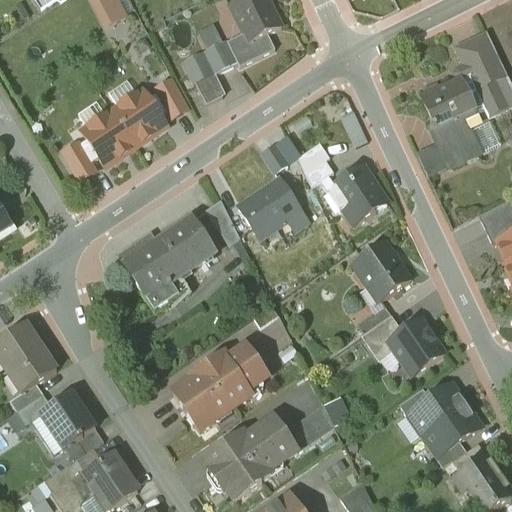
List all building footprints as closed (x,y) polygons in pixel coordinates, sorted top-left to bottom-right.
[(120,0),(89,0),(106,33),(130,21),(120,0)] [(264,0),(249,0),(229,10),(244,39),(249,49),(267,40),(281,33),(264,0)] [(487,38),(456,53),(469,82),(473,91),(475,95),(497,85),(507,80),(487,38)] [(249,49),(244,39),(227,48),(238,70),(239,73),(274,55),(267,40),(249,49)] [(225,45),(181,67),(193,91),(195,90),(206,110),(223,102),(212,82),(238,70),(227,48),(225,45)] [(459,85),(421,103),(435,132),(430,134),(449,173),(478,160),(460,123),(474,116),(464,95),(473,91),(469,82),(460,86),(459,85)] [(497,85),(475,95),(488,123),(510,113),(497,85)] [(171,86),(155,95),(157,98),(167,117),(171,124),(187,115),(171,86)] [(143,97),(112,117),(135,152),(166,132),(159,122),(147,104),(143,97)] [(157,98),(147,104),(159,122),(167,117),(157,98)] [(358,116),(345,120),(356,152),(368,148),(358,116)] [(112,117),(82,138),(86,145),(98,162),(105,172),(135,152),(112,117)] [(98,162),(86,145),(79,150),(90,168),(98,162)] [(79,150),(78,149),(63,158),(79,186),(95,177),(90,168),(79,150)] [(319,150),(297,164),(305,180),(324,167),(329,164),(319,150)] [(275,180),(287,172),(274,152),(262,160),(275,180)] [(324,167),(305,180),(311,193),(328,182),(332,179),(324,167)] [(335,193),(334,193),(347,212),(342,215),(354,233),(376,218),(375,216),(387,209),(363,174),(335,193)] [(328,182),(311,193),(319,208),(330,203),(327,198),(334,193),(335,193),(328,182)] [(267,197),(241,215),(239,213),(238,214),(249,230),(250,229),(258,241),(257,242),(258,243),(300,216),(280,186),(266,196),(267,197)] [(511,208),(510,205),(478,222),(485,236),(511,223),(511,208)] [(241,246),(221,206),(205,217),(230,253),(241,246)] [(0,237),(8,233),(9,234),(11,233),(0,215),(0,237)] [(511,223),(485,236),(492,251),(498,249),(498,248),(511,241),(511,223)] [(192,225),(157,249),(151,239),(116,262),(146,307),(181,284),(216,260),(192,225)] [(511,241),(498,248),(498,249),(508,270),(511,268),(511,241)] [(384,249),(354,270),(380,308),(410,288),(384,249)] [(181,284),(146,307),(153,318),(188,295),(181,284)] [(384,311),(357,330),(364,340),(391,322),(384,311)] [(391,322),(364,340),(376,357),(389,348),(403,338),(391,322)] [(403,338),(389,348),(412,382),(444,360),(421,326),(403,338)] [(0,368),(6,378),(41,355),(25,331),(0,346),(0,368)] [(222,360),(212,368),(211,367),(210,368),(211,370),(204,375),(203,373),(201,374),(202,375),(191,382),(193,385),(173,399),(186,419),(185,420),(193,431),(194,430),(199,437),(251,401),(247,396),(267,383),(247,353),(227,367),(222,360)] [(41,355),(6,378),(20,398),(20,399),(35,390),(55,377),(46,363),(41,355)] [(35,390),(20,399),(20,398),(9,405),(16,417),(42,400),(35,390)] [(429,404),(411,417),(412,418),(416,424),(415,429),(424,441),(467,411),(463,405),(462,406),(451,390),(429,404)] [(423,395),(399,411),(406,422),(412,418),(411,417),(429,404),(423,395)] [(71,399),(43,418),(44,419),(67,453),(76,447),(95,435),(95,434),(71,399)] [(42,400),(16,417),(26,431),(44,419),(43,418),(51,413),(42,400)] [(323,411),(283,438),(297,457),(295,458),(297,460),(335,433),(323,411)] [(424,441),(431,453),(436,454),(441,460),(441,461),(459,448),(481,433),(470,417),(470,416),(467,411),(424,441)] [(274,425),(246,445),(242,440),(240,441),(239,443),(240,445),(234,449),(232,448),(231,447),(206,465),(213,475),(209,478),(210,479),(211,479),(223,496),(223,497),(224,498),(227,496),(234,506),(244,500),(262,489),(261,488),(270,481),(269,479),(269,476),(295,458),(297,457),(283,438),(274,425)] [(95,435),(76,447),(85,459),(103,447),(95,435)] [(459,448),(441,461),(441,460),(435,464),(442,474),(452,468),(466,458),(459,448)] [(466,458),(452,468),(460,479),(486,461),(478,450),(466,458)] [(499,511),(511,503),(511,498),(486,461),(460,479),(453,484),(463,500),(467,497),(477,511),(499,511)] [(85,480),(53,501),(51,498),(49,499),(57,511),(81,511),(98,501),(105,511),(117,511),(138,499),(113,462),(85,480)] [(76,466),(44,487),(51,498),(53,501),(85,480),(76,466)] [(373,511),(361,487),(339,503),(344,511),(373,511)] [(297,511),(290,501),(273,511),(297,511)]
